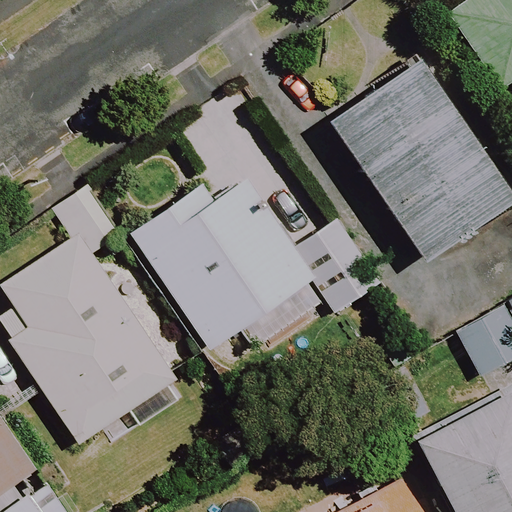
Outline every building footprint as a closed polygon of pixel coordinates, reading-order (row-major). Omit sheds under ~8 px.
[(511,0),(468,0),(442,17),(493,93),(504,86),(511,98),(511,0)] [(505,205),(410,67),(322,127),(417,265),(505,205)] [(204,353),(231,334),(246,356),(318,305),(327,318),(375,286),(331,221),(284,252),(235,183),(204,205),(193,189),(123,238),(204,353)] [(120,314),(71,240),(0,287),(0,297),(10,312),(0,318),(0,338),(72,448),(179,378),(161,351),(132,306),(120,314)] [(511,306),(501,312),(511,333),(511,306)] [(511,359),(511,333),(501,312),(451,338),(473,380),(511,359)] [(511,511),(511,404),(505,391),(408,442),(444,511),(511,511)] [(0,511),(54,511),(28,473),(26,469),(0,430),(0,511)] [(405,511),(394,488),(342,511),(405,511)]
